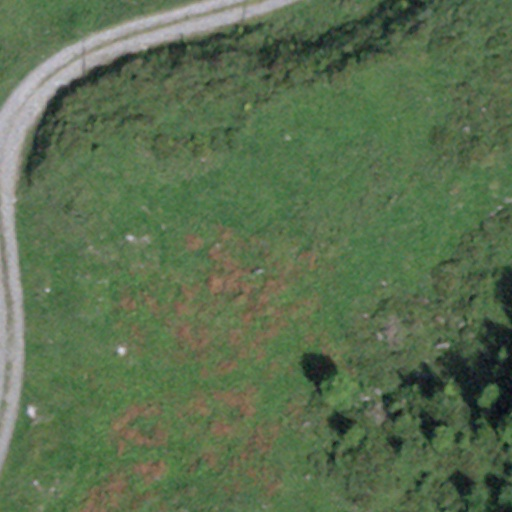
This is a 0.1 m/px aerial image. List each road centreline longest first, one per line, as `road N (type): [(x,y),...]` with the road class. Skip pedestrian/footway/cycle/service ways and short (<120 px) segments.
road 1 (track): [(0,158),(30,92),(70,59),(227,0)]
road 2 (track): [(0,414),(9,330),(0,241)]
